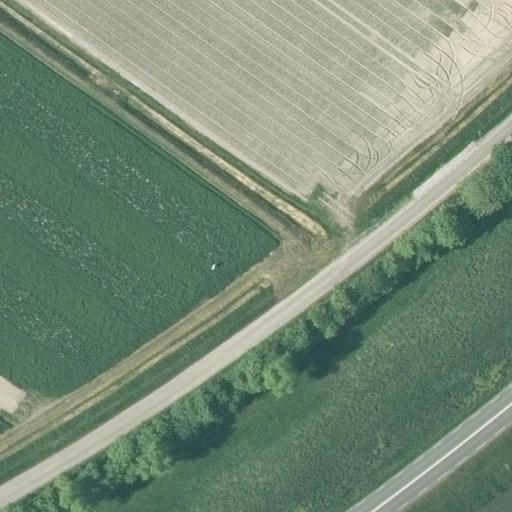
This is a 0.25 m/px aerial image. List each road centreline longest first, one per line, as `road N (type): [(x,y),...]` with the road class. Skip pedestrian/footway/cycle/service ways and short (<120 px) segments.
road 1 (unclassified): [(0,498),(124,424),(368,257),(511,132)]
road 2 (primary): [(372,511),(511,403)]
